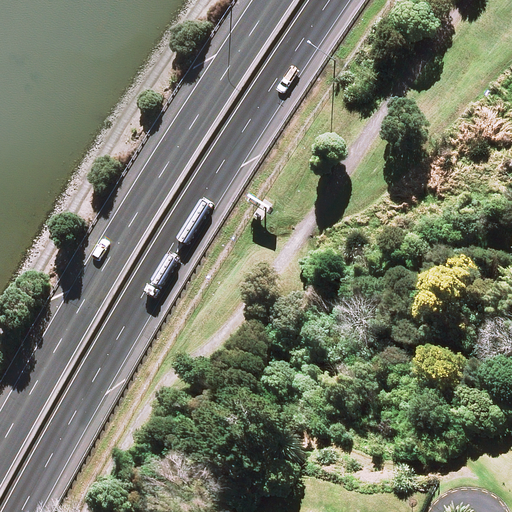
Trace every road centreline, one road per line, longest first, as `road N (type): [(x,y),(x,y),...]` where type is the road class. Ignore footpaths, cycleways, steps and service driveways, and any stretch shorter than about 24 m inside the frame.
road 1 (trunk): [(329,0),(190,215),(21,511)]
road 2 (trunk): [(0,448),(274,0)]
